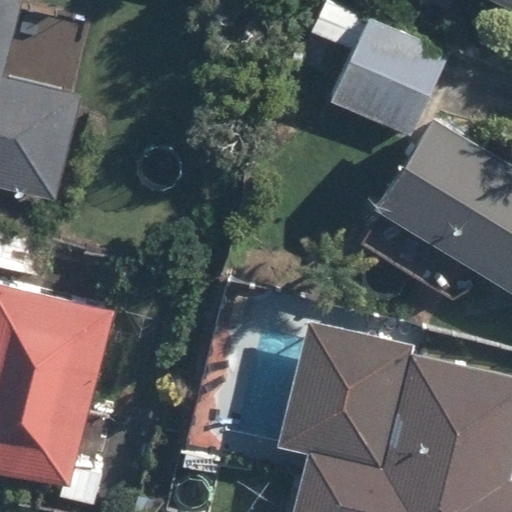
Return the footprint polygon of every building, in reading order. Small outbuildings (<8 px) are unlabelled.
[(75,88),(0,70),(0,64),(15,0),(0,0),(0,184),(50,196),(75,88)] [(361,207),(370,212),(351,245),(456,306),(475,273),(511,294),(511,163),(422,108),(447,46),(329,0),(313,0),(301,31),(347,49),(326,100),(405,132),(361,207)] [(511,0),(484,0),(511,13),(511,0)] [(0,223),(0,264),(40,271),(47,232),(0,223)] [(96,466),(70,461),(104,300),(0,278),(0,464),(55,476),(51,496),(88,504),(96,466)] [(300,443),(286,511),(511,511),(511,477),(503,476),(511,433),(511,372),(401,350),(403,338),(293,315),(268,436),(300,443)]
